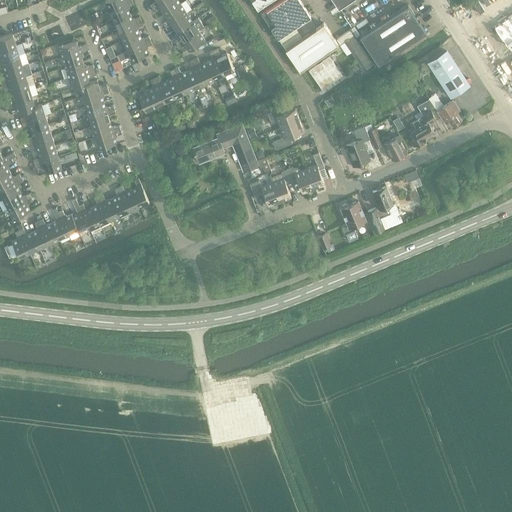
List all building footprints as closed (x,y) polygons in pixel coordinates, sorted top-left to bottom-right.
[(106,0),(105,0),(110,11),(133,0),(132,0),(106,0)] [(133,0),(110,11),(115,20),(130,13),(128,9),(129,7),(134,4),(133,0)] [(179,0),(165,0),(153,8),(156,12),(161,8),(163,9),(166,13),(181,3),(179,0)] [(252,0),(258,8),(270,0),(252,0)] [(300,0),(281,0),(262,13),(278,38),(311,16),(300,0)] [(163,22),(165,26),(187,12),(181,3),(166,13),(168,17),(168,19),(163,22)] [(378,64),(425,33),(426,32),(408,5),(360,36),(378,64)] [(187,12),(165,26),(168,30),(173,26),(175,27),(177,31),(193,21),(187,12)] [(511,12),(495,25),(511,49),(506,54),(511,62),(511,12)] [(130,13),(115,20),(119,30),(142,20),(140,16),(134,18),(132,18),(130,13)] [(93,19),(92,19),(96,27),(97,29),(100,27),(96,17),(93,19)] [(142,20),(119,30),(124,40),(139,33),(137,28),(138,26),(143,24),(142,20)] [(175,40),(177,44),(199,30),(193,21),(177,31),(180,35),(180,37),(175,40)] [(316,28),(286,49),(300,70),(338,44),(339,44),(324,23),(316,28)] [(199,30),(177,44),(180,48),(184,44),(186,45),(189,49),(205,39),(199,30)] [(139,33),(124,40),(128,50),(151,40),(149,36),(143,38),(141,37),(139,33)] [(0,49),(16,44),(13,34),(0,37),(0,49)] [(353,36),(345,41),(365,70),(373,65),(353,36)] [(59,46),(62,57),(87,49),(86,44),(79,46),(77,40),(59,46)] [(151,40),(128,50),(133,60),(149,53),(146,48),(147,46),(152,43),(151,40)] [(0,60),(20,55),(16,44),(0,49),(0,53),(0,55),(0,60)] [(217,48),(214,50),(224,74),(235,69),(227,52),(222,55),(220,54),(217,48)] [(87,49),(62,57),(66,67),(83,61),(82,56),(89,54),(87,49)] [(212,60),(207,62),(215,78),(224,74),(214,50),(210,52),(212,58),(212,60)] [(447,50),(429,62),(451,96),(469,85),(447,50)] [(20,55),(0,60),(0,65),(2,65),(4,66),(5,70),(23,65),(20,55)] [(116,56),(110,58),(114,67),(116,70),(123,67),(120,61),(117,55),(116,56)] [(342,74),(330,56),(309,70),(322,89),(330,83),(342,74)] [(198,57),(194,59),(205,83),(215,78),(207,62),(202,64),(200,63),(198,57)] [(192,69),(187,71),(195,87),(205,83),(194,59),(190,61),(193,67),(192,69)] [(83,61),(66,67),(69,77),(94,69),(92,65),(85,67),(83,61)] [(243,64),(237,67),(242,77),(248,74),(243,64)] [(0,79),(1,83),(26,75),(23,65),(5,70),(7,75),(6,77),(0,79)] [(178,66),(174,68),(185,92),(195,87),(187,71),(183,73),(181,72),(178,66)] [(172,78),(168,80),(175,96),(185,92),(174,68),(170,70),(173,76),(172,78)] [(94,69),(69,77),(72,88),(80,86),(80,85),(90,82),(88,77),(95,74),(94,69)] [(26,75),(1,83),(3,87),(8,85),(10,86),(12,91),(29,86),(26,75)] [(159,75),(155,77),(166,101),(175,96),(168,80),(163,82),(161,81),(159,75)] [(153,87),(148,89),(156,106),(166,101),(155,77),(151,79),(153,85),(153,87)] [(80,85),(80,86),(83,95),(108,88),(107,83),(101,85),(99,84),(97,79),(90,82),(80,85)] [(7,99),(8,104),(32,96),(29,86),(12,91),(13,96),(12,98),(7,99)] [(108,88),(83,95),(86,106),(104,100),(102,95),(103,94),(109,92),(108,88)] [(156,106),(148,89),(144,91),(142,90),(137,92),(136,90),(132,92),(135,98),(139,96),(146,110),(156,106)] [(435,93),(428,97),(429,98),(437,110),(441,116),(444,121),(448,119),(453,126),(462,120),(457,113),(460,111),(453,100),(444,106),(435,93)] [(32,96),(8,104),(9,108),(15,106),(17,107),(18,112),(26,110),(26,109),(36,106),(35,106),(32,96)] [(414,129),(410,131),(414,139),(412,140),(415,145),(417,144),(418,145),(425,142),(424,140),(426,139),(426,137),(435,132),(430,123),(441,116),(437,110),(429,98),(417,105),(420,110),(415,114),(417,119),(411,123),(414,129)] [(104,100),(86,106),(89,116),(114,108),(113,104),(107,106),(105,105),(104,100)] [(21,118),(22,122),(46,114),(42,104),(35,106),(36,106),(26,109),(26,110),(27,114),(26,116),(21,118)] [(114,108),(89,116),(93,126),(110,121),(109,116),(110,114),(116,112),(114,108)] [(279,121),(281,127),(300,120),(295,109),(281,114),(279,109),(268,113),(272,124),(279,121)] [(46,114),(22,122),(23,126),(29,124),(31,125),(32,130),(49,125),(46,114)] [(149,116),(143,118),(145,126),(151,124),(149,116)] [(300,120),(281,127),(285,137),(273,141),(276,150),(293,143),(290,137),(304,131),(300,120)] [(110,121),(93,126),(96,137),(121,129),(119,125),(113,127),(112,126),(110,121)] [(27,138),(28,142),(52,135),(49,125),(32,130),(34,135),(33,136),(27,138)] [(242,125),(225,132),(217,135),(219,138),(194,148),(199,162),(225,152),(223,147),(233,143),(244,171),(258,166),(242,125)] [(364,142),(370,139),(365,126),(354,130),(358,140),(346,145),(351,158),(350,159),(353,167),(363,163),(363,162),(370,159),(364,142)] [(253,127),(247,129),(250,138),(256,135),(253,127)] [(376,128),(369,130),(376,147),(382,144),(376,128)] [(121,129),(96,137),(99,147),(117,142),(115,137),(116,135),(122,133),(121,129)] [(52,135),(28,142),(30,147),(35,145),(37,145),(39,150),(55,145),(52,135)] [(398,135),(384,143),(393,159),(407,152),(398,135)] [(34,159),(35,163),(58,156),(55,145),(39,150),(40,155),(39,157),(34,159)] [(0,151),(0,163),(11,158),(16,156),(14,152),(4,157),(2,156),(0,151)] [(317,165),(306,169),(313,188),(325,183),(319,169),(325,167),(319,152),(313,154),(317,165)] [(58,156),(35,163),(36,167),(42,165),(44,166),(45,172),(62,166),(58,156)] [(266,157),(258,160),(260,167),(263,166),(269,164),(266,157)] [(11,158),(0,163),(0,175),(10,171),(8,166),(8,164),(13,162),(11,158)] [(292,167),(287,169),(291,180),(297,178),(302,192),(313,188),(306,169),(295,173),(292,167)] [(284,178),(273,182),(280,201),(291,196),(286,183),(291,180),(287,169),(281,171),(284,178)] [(415,170),(404,174),(407,182),(411,180),(419,177),(415,170)] [(10,171),(0,175),(0,188),(21,177),(19,173),(14,176),(12,175),(10,171)] [(21,177),(0,188),(0,191),(3,198),(20,190),(18,186),(18,184),(23,181),(21,177)] [(136,187),(132,189),(139,206),(149,201),(139,178),(134,180),(137,185),(136,187)] [(280,201),(273,182),(262,186),(259,180),(250,184),(254,195),(263,191),(269,205),(280,201)] [(123,185),(119,187),(129,210),(139,206),(132,189),(127,191),(125,190),(123,185)] [(377,209),(376,208),(368,211),(376,232),(384,228),(380,217),(391,213),(388,206),(393,203),(386,186),(383,188),(381,187),(377,188),(376,190),(373,191),(379,208),(377,209)] [(116,196),(112,198),(120,215),(129,210),(119,187),(115,189),(117,194),(116,196)] [(4,199),(0,200),(0,204),(3,210),(8,208),(31,196),(29,192),(24,195),(22,194),(20,190),(3,198),(4,199)] [(103,194),(99,196),(110,219),(120,215),(112,198),(107,200),(105,200),(103,194)] [(31,196),(8,208),(14,218),(30,210),(28,205),(28,203),(33,200),(31,196)] [(97,205),(92,207),(100,224),(110,219),(99,196),(95,198),(98,203),(97,205)] [(77,214),(73,216),(79,229),(78,229),(80,233),(90,228),(79,205),(76,198),(72,200),(78,212),(77,214)] [(366,219),(358,200),(348,205),(347,203),(342,205),(342,207),(341,208),(348,223),(342,226),(345,233),(346,233),(349,241),(358,237),(355,229),(353,224),(366,219)] [(79,205),(90,228),(92,233),(102,228),(100,224),(92,207),(88,209),(86,209),(83,203),(79,205)] [(62,209),(58,211),(69,234),(78,229),(79,229),(73,216),(72,213),(67,216),(65,215),(62,209)] [(56,220),(52,222),(59,238),(69,234),(58,211),(55,213),(57,219),(56,220)] [(43,218),(39,220),(49,243),(59,238),(52,222),(47,225),(45,224),(43,218)] [(37,229),(32,231),(39,247),(49,243),(39,220),(35,222),(37,228),(37,229)] [(23,227),(19,229),(30,252),(39,247),(32,231),(28,234),(26,233),(23,227)] [(13,243),(8,246),(5,247),(10,258),(18,254),(19,257),(30,252),(19,229),(15,231),(18,237),(17,238),(12,241),(13,243)] [(324,248),(331,245),(325,233),(318,235),(324,248)]
